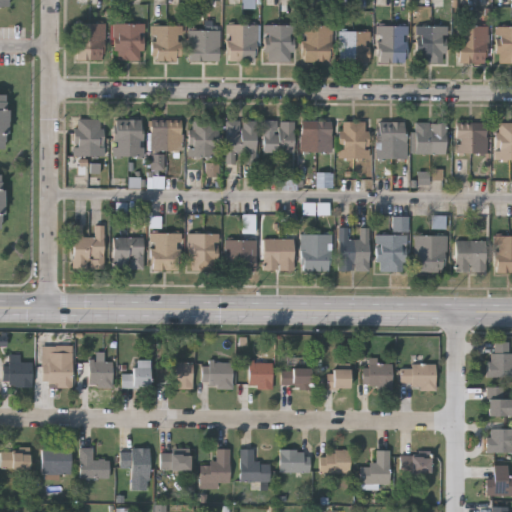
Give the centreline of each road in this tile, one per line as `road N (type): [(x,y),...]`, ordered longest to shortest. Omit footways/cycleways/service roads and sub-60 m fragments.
road 1 (secondary): [(511,311),(0,306)]
road 2 (residential): [(460,422),(0,418)]
road 3 (residential): [(511,94),(54,91)]
road 4 (residential): [(54,0),(51,307)]
road 5 (residential): [(459,511),(457,311)]
